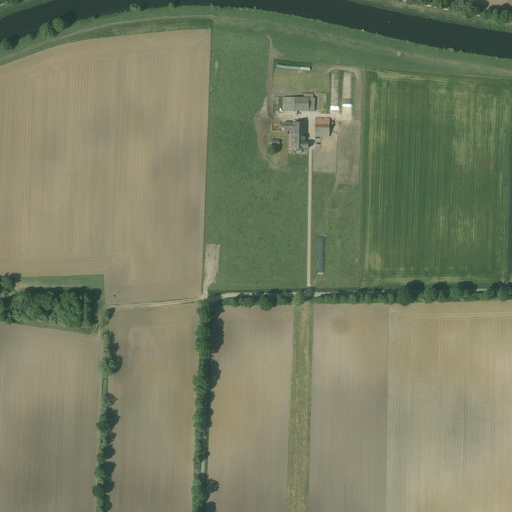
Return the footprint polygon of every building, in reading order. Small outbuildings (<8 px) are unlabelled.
[(343,108),(351,108),(351,96),(343,96),(343,108)] [(314,111),(315,98),(283,98),(283,111),(314,111)] [(330,119),(315,119),(315,136),(329,137),(330,119)] [(305,123),(284,123),(284,135),(287,135),(287,131),(292,131),(292,139),(292,138),(293,127),(305,127),(305,123)] [(305,127),(293,127),(292,138),(305,138),(305,127)] [(305,138),(292,138),(292,139),(292,149),(305,149),(305,138)]
